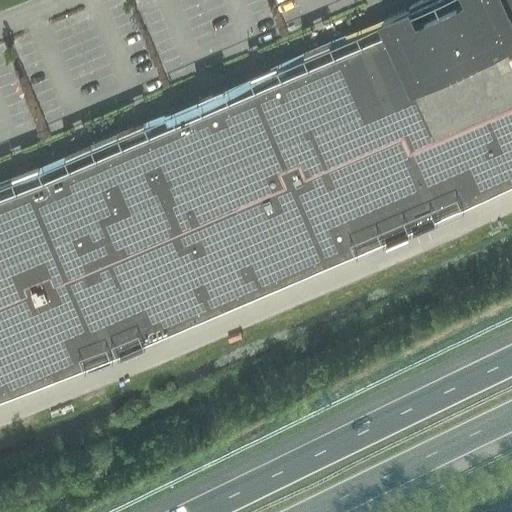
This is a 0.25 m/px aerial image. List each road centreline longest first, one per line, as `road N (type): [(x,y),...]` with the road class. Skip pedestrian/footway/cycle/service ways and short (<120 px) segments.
road 1 (motorway): [(511,360),(194,511)]
road 2 (motorway): [(322,511),(511,421)]
